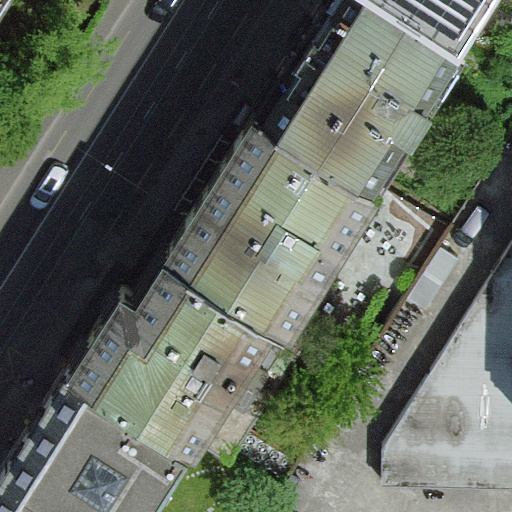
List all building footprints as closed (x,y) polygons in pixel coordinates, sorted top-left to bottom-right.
[(466,26),(461,23),(424,0),(321,0),(260,96),(375,169),(466,26)] [(424,0),(461,23),(475,0),(424,0)] [(260,96),(171,239),(140,285),(124,276),(74,354),(191,429),(232,455),(312,326),(284,310),(375,169),(260,96)] [(511,243),(493,272),(511,327),(511,336),(511,355),(442,353),(385,444),(385,482),(511,483),(511,243)] [(511,336),(511,327),(493,272),(442,353),(511,355),(511,336)] [(138,511),(191,429),(74,354),(10,458),(93,511),(138,511)] [(93,511),(10,458),(0,473),(0,511),(93,511)]
